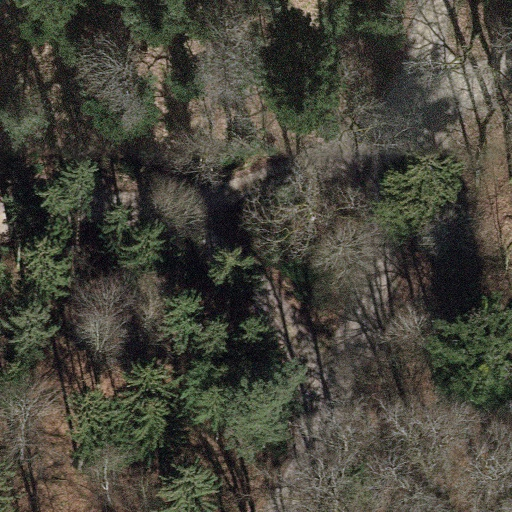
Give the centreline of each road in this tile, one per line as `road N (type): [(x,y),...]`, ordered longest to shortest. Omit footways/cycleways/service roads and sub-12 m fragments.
road 1 (track): [(0,215),(60,198),(137,208),(224,189),(323,153),(511,64)]
road 2 (track): [(331,394),(436,0)]
road 3 (track): [(137,208),(194,229),(232,255),(331,394)]
road 4 (track): [(331,394),(289,511)]
